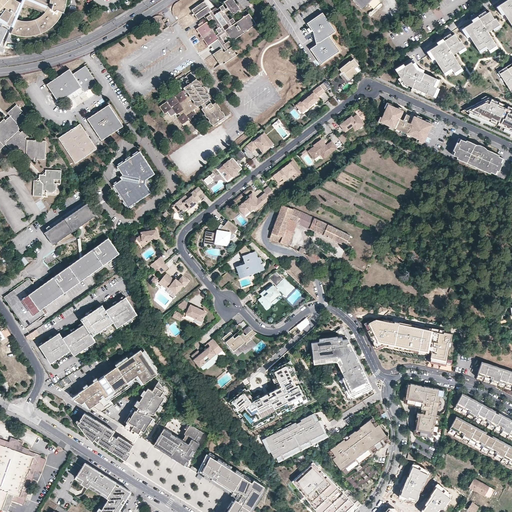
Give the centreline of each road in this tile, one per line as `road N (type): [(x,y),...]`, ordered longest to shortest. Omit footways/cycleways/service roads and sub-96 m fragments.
road 1 (residential): [(362,91),(181,235),(185,257),(219,297)]
road 2 (secondary): [(0,72),(84,51),(171,0)]
road 3 (secondary): [(155,0),(76,45),(0,63)]
road 4 (residential): [(511,147),(376,87)]
road 5 (residential): [(21,413),(142,485)]
road 6 (residential): [(369,511),(400,450),(392,381)]
road 7 (residential): [(392,381),(409,375),(451,382),(511,411)]
road 8 (residential): [(0,306),(39,372),(21,413)]
